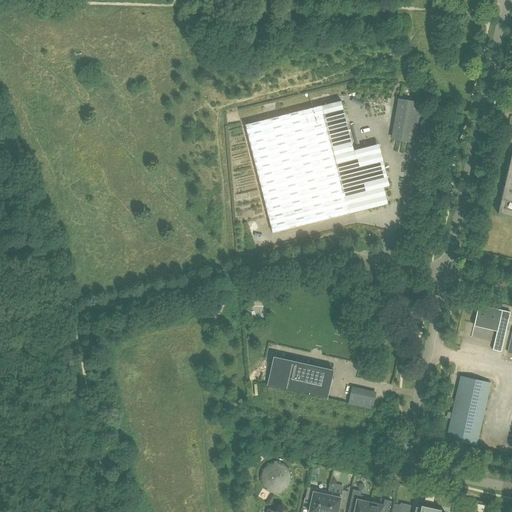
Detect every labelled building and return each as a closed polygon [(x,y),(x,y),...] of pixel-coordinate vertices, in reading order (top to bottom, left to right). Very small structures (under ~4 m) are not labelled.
[(400,102),(393,140),(400,140),(414,142),(421,103),(400,99),(400,102)] [(341,101),(245,125),(273,233),(388,204),(384,187),(375,153),(356,158),(354,150),(341,101)] [(419,125),(419,128),(419,130),(420,132),(421,133),(422,135),(423,136),(425,137),(427,138),(429,139),(431,139),(433,138),(435,137),(437,136),(438,135),(439,133),(440,132),(441,130),(441,128),(441,125),(440,124),(439,122),(438,120),(437,119),(435,118),(433,117),(431,117),(429,117),(427,117),(425,118),(423,119),(422,120),(421,122),(420,124),(419,125)] [(511,154),(498,214),(511,217),(511,154)] [(478,304),(474,324),(497,329),(492,350),(501,352),(510,312),(478,304)] [(274,357),(268,386),(326,399),(333,370),(332,370),(303,364),(275,358),(275,357),(274,357)] [(460,376),(445,439),(476,446),(490,383),(460,376)] [(351,391),(348,403),(372,409),(375,396),(351,391)] [(259,476),(259,477),(259,478),(259,479),(260,479),(260,480),(260,481),(260,482),(263,481),(270,488),(280,489),(281,492),(282,492),(283,492),(283,491),(284,491),(285,490),(286,490),(286,489),(287,489),(287,488),(288,488),(288,487),(289,487),(289,486),(290,485),(290,484),(291,483),(291,482),(291,481),(292,480),(292,479),(292,478),(292,477),(292,476),(292,475),(292,474),(291,473),(291,472),(291,471),(290,470),(290,469),(289,468),(289,467),(288,467),(288,466),(287,466),(287,465),(286,465),(286,464),(285,464),(285,463),(284,463),(283,463),(283,462),(282,465),(277,464),(277,461),(276,461),(275,461),(274,461),(273,461),(272,461),(271,461),(271,462),(270,462),(269,462),(268,462),(268,463),(267,463),(266,464),(265,464),(265,465),(264,465),(264,466),(263,466),(263,467),(262,467),(262,468),(262,469),(261,469),(261,470),(261,471),(260,471),(260,472),(260,473),(260,474),(259,475),(259,476)] [(307,487),(305,499),(312,501),(311,503),(309,511),(308,511),(322,511),(327,491),(307,487)] [(353,489),(348,511),(352,511),(368,511),(370,503),(362,501),(362,499),(360,491),(353,489)] [(327,491),(322,511),(337,511),(338,511),(338,509),(339,505),(345,506),(348,491),(342,490),(341,494),(328,491),(327,491)] [(370,503),(368,511),(388,511),(391,501),(384,500),(383,505),(370,503)]
